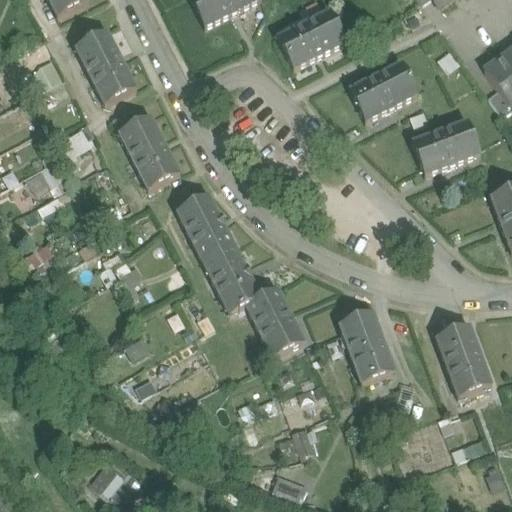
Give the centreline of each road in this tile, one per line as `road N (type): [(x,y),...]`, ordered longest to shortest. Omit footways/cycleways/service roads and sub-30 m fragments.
road 1 (residential): [(455,297),(440,260),(266,89),(231,82),(187,105)]
road 2 (residential): [(187,105),(233,185),(306,255),(406,295),(455,297)]
road 3 (unknown): [(34,0),(86,111)]
